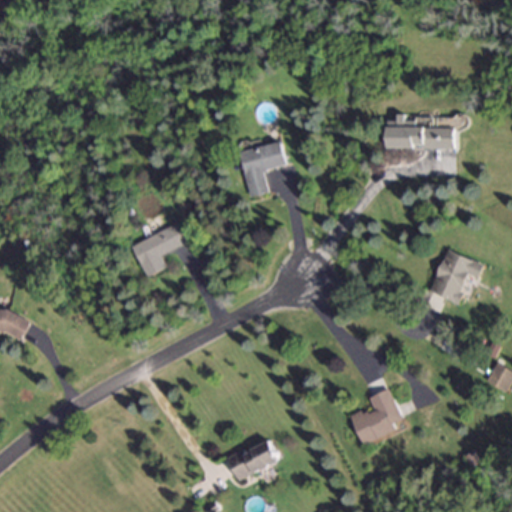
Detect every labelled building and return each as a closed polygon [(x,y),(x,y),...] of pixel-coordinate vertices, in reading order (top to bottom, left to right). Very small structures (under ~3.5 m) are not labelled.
[(456,148),(456,127),(425,127),(425,120),(388,120),(388,148),(456,148)] [(239,151),(248,196),(267,193),(262,170),(286,165),(281,142),(239,151)] [(131,244),(146,277),(165,269),(159,255),(188,243),(179,224),(131,244)] [(458,304),(469,276),(478,280),(484,265),(446,249),(428,291),(458,304)] [(0,312),(0,335),(26,335),(26,312),(0,312)] [(485,381),(504,392),(511,380),(511,372),(496,363),(485,381)] [(362,444),(404,426),(389,389),(368,398),(372,407),(350,416),(362,444)] [(282,461),(273,440),(245,452),(243,449),(227,456),(237,479),(282,461)]
